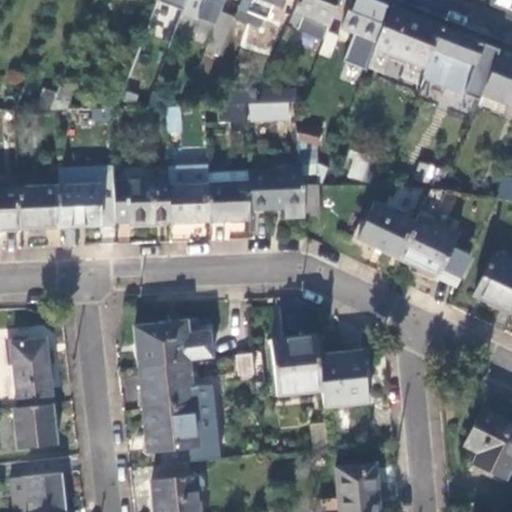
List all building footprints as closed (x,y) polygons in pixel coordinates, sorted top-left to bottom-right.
[(157,0),(157,2),(215,25),(220,11),(224,0),(157,0)] [(281,0),(240,0),(238,8),(241,9),(252,14),(256,15),(266,19),(271,4),(279,7),(281,0)] [(339,0),(299,0),(291,21),(289,25),(298,28),(297,30),(324,41),(328,31),(339,0)] [(389,7),(371,0),(351,0),(340,28),(376,42),(389,7)] [(389,7),(376,42),(374,47),(426,67),(441,27),(389,7)] [(252,14),(241,9),(237,19),(249,23),(251,18),(252,14)] [(232,16),(220,11),(215,25),(208,44),(205,51),(217,55),(232,16)] [(498,50),(441,27),(426,67),(422,76),(463,91),(464,87),(482,93),(498,50)] [(343,37),(328,31),(324,41),(320,51),(331,56),(336,40),(342,42),(343,37)] [(511,54),(500,50),(483,94),(511,105),(511,54)] [(57,95),(51,110),(56,109),(66,109),(73,92),(60,86),(57,95)] [(295,89),(264,90),(259,105),(293,102),(301,102),(301,97),(295,97),(295,89)] [(33,102),(30,109),(51,110),(57,95),(44,90),(39,104),(33,102)] [(246,105),(257,105),(256,91),(228,92),(229,106),(246,105)] [(146,93),(121,94),(115,110),(146,110),(146,93)] [(247,128),(246,105),(229,106),(219,107),(220,119),(231,119),(231,128),(247,128)] [(178,109),(165,109),(166,131),(179,130),(178,109)] [(322,130),(295,124),(298,140),(319,145),(322,130)] [(345,177),(365,181),(370,156),(351,152),(345,177)] [(210,221),(251,220),(250,211),(248,172),(248,169),(208,171),(210,221)] [(59,187),(60,227),(100,225),(98,171),(58,173),(59,187)] [(170,223),(210,221),(208,171),(168,172),(168,180),(170,223)] [(286,219),(305,219),(304,215),(303,185),(302,171),(248,172),(250,211),(286,209),(286,219)] [(511,176),(501,175),(497,200),(511,202),(511,176)] [(130,223),(170,223),(168,180),(113,182),(115,222),(130,221),(130,223)] [(303,185),(304,215),(320,214),(319,185),(303,185)] [(20,229),(60,227),(59,187),(18,188),(20,229)] [(0,229),(20,229),(18,188),(0,189),(0,229)] [(359,240),(398,258),(415,222),(376,204),(359,240)] [(415,222),(398,258),(440,279),(459,237),(417,217),(415,222)] [(474,294),(511,313),(511,266),(492,257),(474,294)] [(135,327),(139,367),(190,361),(197,360),(193,321),(135,327)] [(271,340),(276,396),(322,392),(316,337),(271,340)] [(18,407),(52,404),(45,339),(11,343),(18,407)] [(255,374),(252,354),(238,356),(240,376),(255,374)] [(365,355),(320,358),(325,409),(368,405),(365,355)] [(139,367),(144,409),(194,404),(190,361),(139,367)] [(57,443),(52,404),(18,407),(13,408),(18,447),(57,443)] [(194,404),(144,409),(146,430),(149,431),(151,450),(199,444),(194,404)] [(472,467),(504,483),(511,465),(511,424),(482,410),(463,449),(477,457),(472,467)] [(310,423),(312,447),(325,445),(323,422),(310,423)] [(339,511),(380,511),(376,465),(336,468),(339,511)] [(65,511),(60,473),(14,478),(10,479),(12,499),(13,511),(65,511)] [(152,481),(155,511),(199,511),(195,476),(152,481)]
